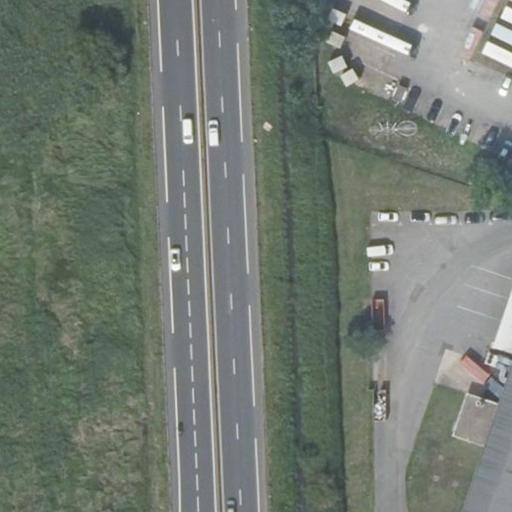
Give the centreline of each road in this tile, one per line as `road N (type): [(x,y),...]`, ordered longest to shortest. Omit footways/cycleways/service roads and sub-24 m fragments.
road 1 (trunk): [(241,511),(217,0)]
road 2 (trunk): [(176,0),(198,511)]
